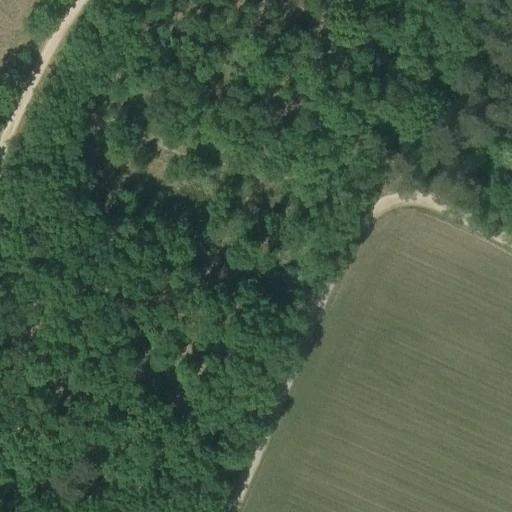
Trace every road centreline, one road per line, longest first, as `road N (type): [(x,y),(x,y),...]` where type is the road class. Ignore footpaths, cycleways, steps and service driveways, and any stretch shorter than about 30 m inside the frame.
road 1 (track): [(229,511),(347,242),(365,218),(380,205),(419,199),(511,242)]
road 2 (track): [(87,0),(31,84),(0,152)]
